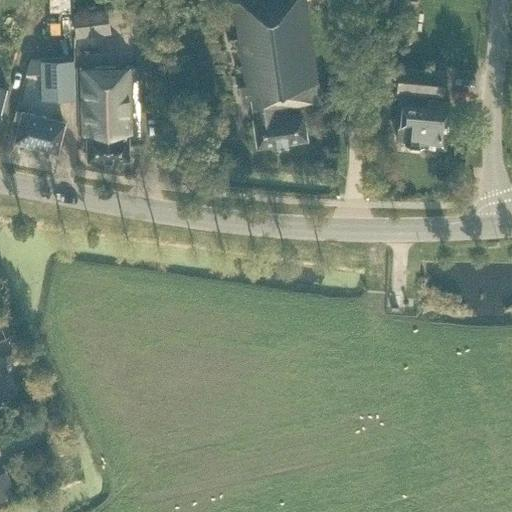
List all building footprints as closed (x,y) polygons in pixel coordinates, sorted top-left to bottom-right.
[(287,141),(306,138),(302,111),(281,115),(280,108),(319,103),(304,0),(247,0),(232,2),(235,20),(244,87),(238,87),(241,102),(252,101),(254,119),(253,119),(256,146),(276,143),(276,144),(287,143),(287,141)] [(76,7),(77,30),(113,28),(112,5),(76,7)] [(41,100),(75,99),(74,59),(40,60),(40,72),(41,100)] [(29,60),(26,72),(40,72),(40,60),(29,60)] [(131,66),(77,67),(79,135),(86,135),(86,160),(128,159),(128,136),(133,135),(131,66)] [(443,95),(446,71),(398,67),(396,91),(443,95)] [(448,109),(449,101),(427,99),(426,107),(402,104),(400,125),(397,127),(396,139),(398,141),(404,142),(404,143),(406,144),(409,148),(418,149),(422,145),(423,145),(424,145),(444,147),(446,131),(448,121),(447,121),(448,109)] [(20,121),(14,141),(57,152),(64,122),(22,111),(20,121)] [(1,357),(4,364),(15,360),(12,353),(1,357)]
